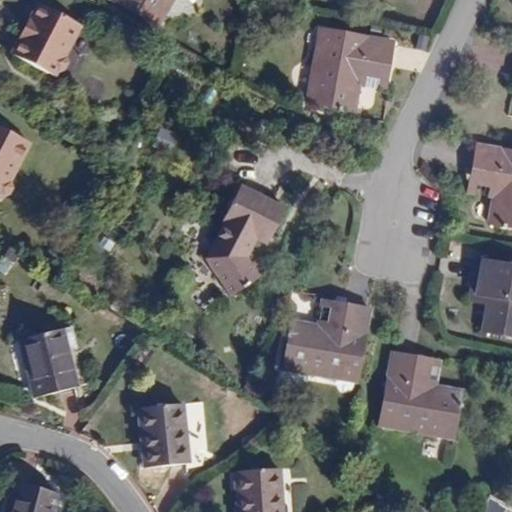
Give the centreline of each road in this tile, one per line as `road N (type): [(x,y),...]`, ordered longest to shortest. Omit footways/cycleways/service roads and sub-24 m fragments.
road 1 (residential): [(386,238),(393,174),(471,0)]
road 2 (residential): [(0,435),(92,458),(127,490),(134,511)]
